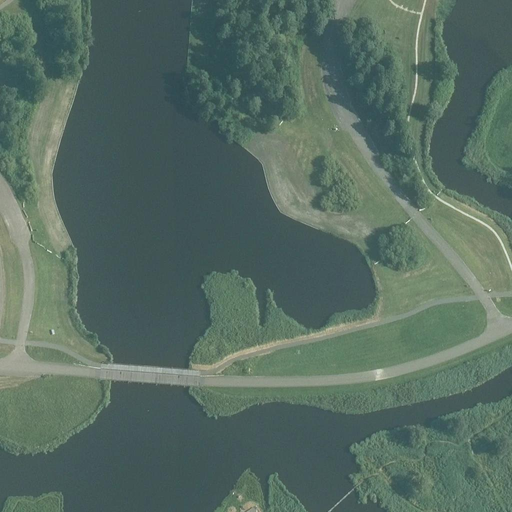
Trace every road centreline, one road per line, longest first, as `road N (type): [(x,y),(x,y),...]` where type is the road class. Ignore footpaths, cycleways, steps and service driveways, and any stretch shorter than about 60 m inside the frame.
road 1 (unclassified): [(202,381),(364,378),(511,330)]
road 2 (unclassified): [(202,381),(0,367)]
